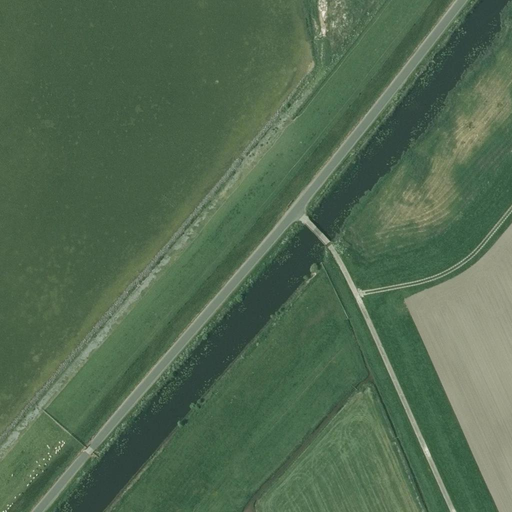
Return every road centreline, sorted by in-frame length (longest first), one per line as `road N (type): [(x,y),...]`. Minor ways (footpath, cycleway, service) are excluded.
road 1 (tertiary): [(38,511),(461,0)]
road 2 (track): [(450,511),(338,261),(293,211)]
